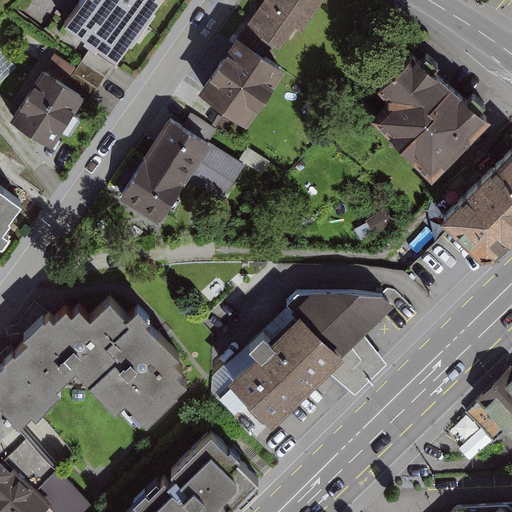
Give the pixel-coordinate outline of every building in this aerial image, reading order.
[(112,74),(161,7),(151,0),(81,0),(85,2),(59,36),(112,74)] [(268,0),(206,86),(254,120),(294,65),(285,59),(327,0),(268,0)] [(500,119),(428,47),(392,84),(404,96),(383,117),(444,176),(500,119)] [(86,66),(68,93),(79,100),(75,107),(87,115),(109,82),(86,66)] [(3,123),(44,151),(75,107),(79,100),(68,93),(38,72),(3,123)] [(252,161),(175,115),(123,200),(164,224),(190,181),(227,203),(252,161)] [(511,225),(511,141),(441,207),(483,252),(511,225)] [(0,239),(19,211),(0,198),(0,239)] [(294,300),(306,312),(279,339),(271,332),(259,344),(266,351),(236,380),(276,421),(328,371),(344,356),(344,355),(365,333),(398,302),(387,290),(304,289),(294,300)] [(70,316),(61,307),(34,333),(37,337),(0,371),(0,389),(33,424),(91,369),(128,408),(137,399),(158,421),(199,383),(191,374),(197,368),(186,357),(190,354),(158,319),(161,316),(152,307),(140,318),(123,300),(104,319),(92,307),(85,313),(80,307),(70,316)] [(344,356),(328,371),(356,394),(388,363),(365,333),(344,355),(344,356)] [(511,383),(504,376),(471,410),(499,436),(509,426),(511,428),(511,383)] [(224,511),(261,476),(213,428),(127,511),(224,511)] [(0,444),(0,507),(5,511),(83,511),(94,501),(59,467),(42,485),(0,444)]
